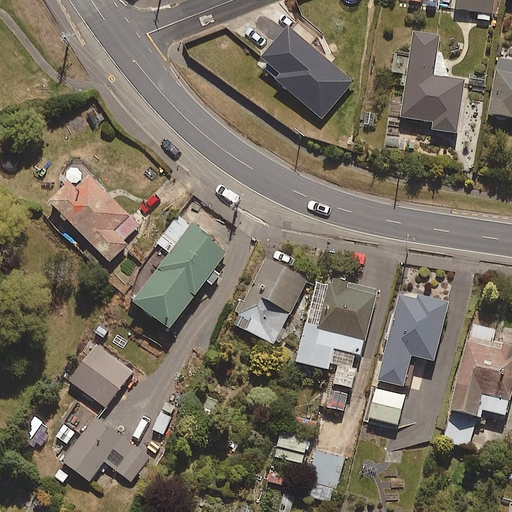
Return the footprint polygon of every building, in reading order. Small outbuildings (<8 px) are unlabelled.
[(495,0),(456,0),(455,10),(480,14),(479,22),(492,24),(495,0)] [(324,120),(354,85),(291,31),(261,67),(324,120)] [(436,79),(441,39),(414,36),(403,121),(435,125),(434,133),(459,137),(466,83),(436,79)] [(511,64),(499,63),(492,118),(511,120),(511,64)] [(140,227),(91,179),(79,190),(73,184),(52,205),(111,265),(129,247),(124,242),(140,227)] [(216,273),(229,256),(177,218),(156,246),(171,257),(135,305),(172,332),(208,284),(213,288),(221,277),(216,273)] [(274,348),(309,284),(266,261),(232,325),(274,348)] [(359,373),(380,293),(332,281),(324,313),(312,310),(297,365),(330,373),(332,366),(359,373)] [(436,365),(450,307),(401,296),(380,383),(407,389),(414,359),(436,365)] [(511,408),(511,348),(494,344),(498,329),(473,323),(451,414),(444,443),(471,450),(478,421),(482,422),(484,414),(509,420),(511,408)] [(107,410),(134,374),(98,347),(71,384),(107,410)] [(400,427),(407,397),(376,390),(369,420),(400,427)] [(345,412),(348,395),(333,392),(331,410),(345,412)] [(213,418),(219,403),(203,396),(197,411),(213,418)] [(165,436),(178,408),(165,403),(152,430),(165,436)] [(131,483),(149,458),(96,420),(64,465),(91,484),(105,464),(131,483)] [(303,466),(309,443),(282,436),(276,460),(303,466)] [(335,505),(345,458),(315,452),(305,498),(335,505)] [(292,511),(296,498),(283,495),(277,511),(292,511)]
